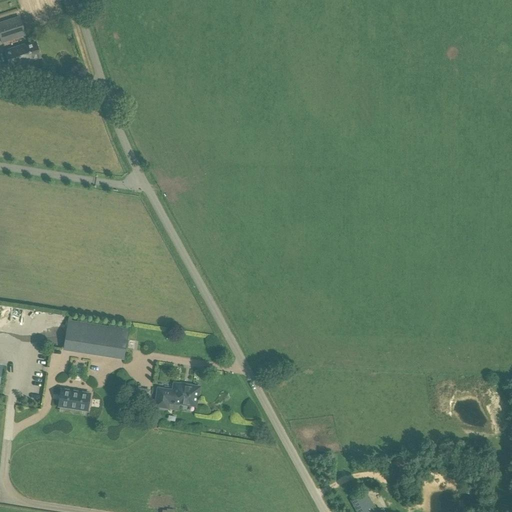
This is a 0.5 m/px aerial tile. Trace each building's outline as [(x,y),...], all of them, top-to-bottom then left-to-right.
[(19,17),(0,23),(0,36),(3,44),(26,35),(19,17)] [(24,45),(5,52),(11,69),(30,62),(29,60),(40,56),(35,42),(24,46),(24,45)] [(71,319),(67,347),(127,356),(131,328),(71,319)] [(126,372),(128,363),(118,360),(116,369),(126,372)] [(160,390),(158,404),(171,406),(172,398),(184,400),(185,402),(199,404),(201,393),(202,392),(203,385),(194,383),(192,385),(185,384),(184,382),(177,381),(176,390),(173,392),(160,390)] [(135,387),(133,402),(150,405),(152,390),(135,387)] [(89,394),(62,389),(59,407),(86,412),(89,394)] [(399,469),(405,462),(399,456),(392,463),(399,469)] [(443,469),(442,476),(459,480),(461,473),(443,469)] [(376,511),(367,493),(352,500),(358,511),(376,511)]
